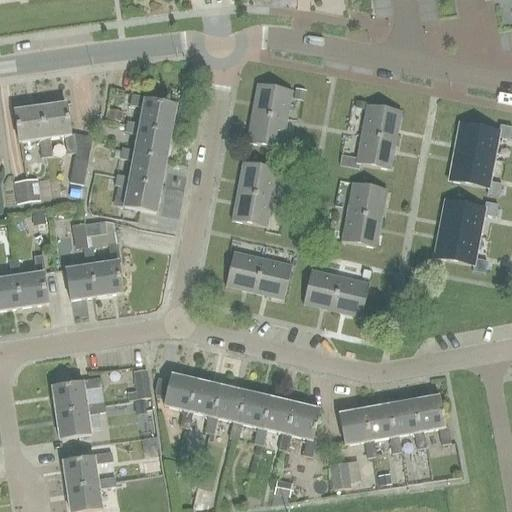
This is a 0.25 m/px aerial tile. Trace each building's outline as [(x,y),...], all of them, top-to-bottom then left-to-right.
[(258,87),(252,116),(287,122),(292,93),(258,87)] [(304,103),(306,93),(295,91),(294,94),(293,101),(303,103),(304,103)] [(132,97),(130,108),(143,110),(140,126),(139,129),(171,135),(176,108),(146,102),(146,100),(132,97)] [(364,105),(364,104),(356,103),(355,103),(354,110),(363,111),(364,105)] [(78,155),(74,136),(71,136),(66,106),(42,110),(46,141),(50,140),(64,137),(68,157),(78,155)] [(367,107),(362,137),(396,143),(401,114),(367,107)] [(42,110),(15,114),(20,145),(40,142),(43,160),(53,158),(50,140),(46,141),(42,110)] [(109,111),(107,120),(121,123),(123,113),(109,111)] [(252,116),(247,145),(281,152),(287,122),(252,116)] [(127,124),(125,134),(138,137),(135,153),(134,156),(166,162),(171,135),(139,129),(140,126),(127,124)] [(460,126),(454,155),(494,162),(499,133),(460,126)] [(357,160),(356,166),(360,167),(390,172),(396,143),(362,137),(357,160)] [(122,151),(120,161),(133,164),(130,180),(129,182),(161,188),(166,162),(134,156),(135,153),(122,151)] [(454,155),(449,183),(489,191),(494,162),(454,155)] [(85,187),(90,160),(76,158),(71,184),(85,187)] [(348,159),(346,169),(359,171),(360,167),(356,166),(357,160),(348,159)] [(243,165),(238,194),(272,201),(277,171),(243,165)] [(117,177),(115,188),(128,190),(124,210),(156,216),(161,188),(129,182),(130,180),(117,177)] [(38,182),(15,184),(17,206),(40,204),(38,182)] [(352,186),(347,215),(381,221),(387,192),(352,186)] [(72,188),(69,200),(79,201),(81,190),(72,188)] [(238,194),(232,223),(266,230),(272,201),(238,194)] [(445,203),(440,232),(479,239),(485,211),(445,203)] [(290,218),(292,208),(279,205),(277,215),(290,218)] [(44,211),(32,213),(34,228),(46,226),(44,211)] [(347,215),(342,244),(376,251),(381,221),(347,215)] [(89,251),(93,251),(109,248),(118,247),(115,226),(106,224),(86,227),(89,251)] [(84,226),(72,228),(76,252),(88,250),(84,226)] [(440,232),(434,261),(474,268),(479,239),(440,232)] [(91,269),(96,300),(122,296),(118,266),(121,266),(118,247),(109,248),(111,266),(96,268),(91,269)] [(91,269),(96,268),(93,251),(89,251),(84,252),(87,270),(66,273),(70,304),(96,300),(91,269)] [(234,255),(226,289),(255,296),(263,262),(234,255)] [(37,277),(21,280),(18,280),(22,311),(49,307),(44,277),(46,277),(43,258),(34,260),(37,277)] [(12,281),(0,282),(0,313),(22,311),(18,280),(21,280),(18,262),(9,263),(12,281)] [(263,262),(255,296),(284,303),(292,269),(263,262)] [(311,273),(303,307),(332,314),(340,280),(311,273)] [(340,280),(332,314),(361,321),(369,287),(340,280)] [(139,403),(153,401),(149,373),(135,375),(139,403)] [(171,378),(164,409),(184,413),(180,429),(189,431),(193,415),(189,414),(196,384),(171,378)] [(82,386),(52,390),(56,416),(87,412),(86,408),(84,392),(102,390),(100,380),(82,383),(82,386)] [(189,414),(193,415),(209,419),(205,435),(214,437),(217,421),(214,420),(221,390),(196,384),(189,414)] [(214,420),(217,421),(233,425),(229,441),(238,443),(242,427),(238,426),(245,395),(221,390),(214,420)] [(136,394),(127,395),(129,403),(137,402),(136,394)] [(238,426),(242,427),(258,430),(254,446),(263,449),(266,433),(263,432),(270,401),(245,395),(238,426)] [(439,400),(414,404),(420,435),(423,434),(439,432),(442,448),(451,446),(448,429),(445,429),(439,400)] [(263,432),(266,433),(282,436),(278,452),(287,454),(291,438),(288,438),(295,407),(270,401),(263,432)] [(146,416),(145,404),(136,405),(138,417),(146,416)] [(414,404),(389,408),(395,439),(398,439),(414,436),(417,452),(426,451),(423,434),(420,435),(414,404)] [(87,412),(56,416),(60,442),(91,438),(88,417),(105,415),(104,405),(86,408),(87,412)] [(288,438),(291,438),(307,442),(303,458),(312,460),(316,443),(313,442),(320,413),(295,407),(288,438)] [(389,408),(364,413),(370,444),(373,443),(389,440),(392,457),(401,455),(398,439),(395,439),(389,408)] [(364,413),(339,417),(345,448),(364,445),(367,461),(376,459),(373,443),(370,444),(364,413)] [(93,460),(63,464),(67,490),(98,486),(97,483),(95,467),(113,464),(111,455),(93,458),(93,460)] [(333,493),(351,490),(347,465),(330,468),(333,493)] [(391,487),(390,476),(378,478),(379,489),(391,487)] [(98,486),(67,490),(70,511),(99,511),(101,511),(99,492),(116,489),(115,480),(97,483),(98,486)] [(288,500),(291,486),(277,482),(274,497),(288,500)]
